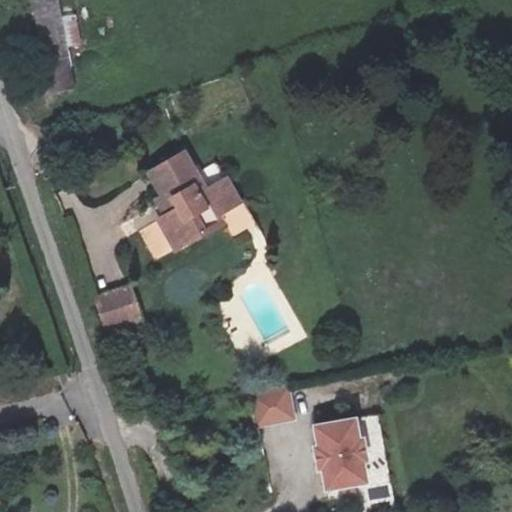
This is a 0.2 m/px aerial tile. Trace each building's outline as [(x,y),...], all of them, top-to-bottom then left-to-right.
[(72,23),(53,27),(75,117),(95,111),(85,73),(99,70),(92,38),(77,42),(72,23)] [(209,150),(185,163),(197,185),(188,190),(197,209),(185,214),(182,216),(198,244),(243,218),(238,210),(260,197),(248,176),(230,187),(209,150)] [(185,163),(172,170),(184,192),(175,197),(185,214),(197,209),(188,190),(197,185),(185,163)] [(159,286),(120,296),(131,343),(170,332),(159,286)] [(291,386),(254,395),(261,426),(299,417),(291,386)] [(327,492),(376,482),(363,414),(313,424),(327,492)] [(4,446),(0,446),(0,511),(17,511),(13,490),(0,492),(0,471),(9,470),(4,446)] [(9,470),(0,471),(0,492),(13,490),(9,470)]
